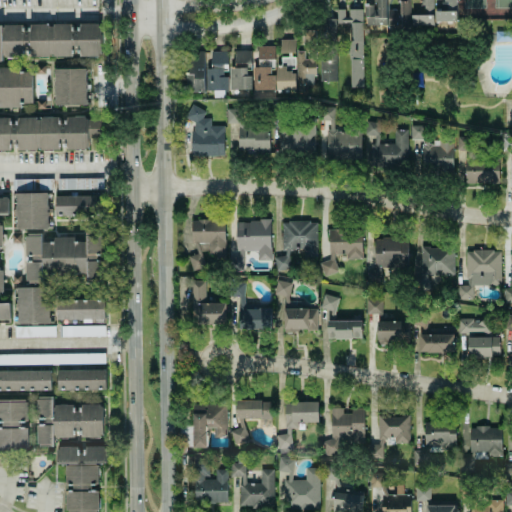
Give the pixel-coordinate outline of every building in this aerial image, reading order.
[(386,28),(385,0),(375,0),(375,4),(364,5),(365,28),(386,28)] [(411,12),(411,25),(433,25),(432,0),(419,0),(420,11),(411,12)] [(398,9),(388,9),(387,27),(408,27),(409,3),(398,2),(398,9)] [(362,9),(345,9),(336,9),(336,23),(349,23),(349,87),(362,87),(362,9)] [(456,10),(434,9),(434,21),(456,22),(456,10)] [(336,42),(334,18),(323,18),(324,43),(336,42)] [(0,23),(0,59),(23,59),(23,56),(75,56),(101,56),(101,24),(0,23)] [(277,89),(306,89),(306,85),(315,85),(315,59),(304,59),(304,51),(295,51),(295,39),(280,39),(280,53),(289,53),(289,57),(277,57),(277,89)] [(257,46),(257,54),(253,54),(252,89),(273,90),(274,46),(257,46)] [(320,82),(337,81),(336,47),(320,47),(320,82)] [(227,51),(210,51),(210,68),(205,68),(205,90),(228,90),(228,76),(226,76),(227,51)] [(230,89),(252,89),(252,76),(250,76),(249,51),(234,51),(234,68),(229,68),(230,89)] [(204,52),(187,52),(186,91),(204,91),(204,52)] [(54,105),(88,105),(87,68),(53,68),(54,105)] [(0,107),(21,108),(21,103),(33,103),(34,70),(0,69),(0,107)] [(361,160),(361,123),(348,123),(348,130),(333,130),(333,106),(319,106),(319,120),(327,120),(327,159),(361,160)] [(223,125),(210,126),(210,118),(204,118),(204,107),(188,107),(189,120),(191,120),(192,156),(224,155),(223,125)] [(315,154),(314,119),(304,120),(304,125),(278,126),(279,155),(315,154)] [(370,166),(407,166),(407,130),(393,129),(393,144),(380,144),(380,122),(366,122),(366,135),(370,135),(370,166)] [(511,186),(511,133),(502,134),(502,151),(510,150),(510,186),(511,186)] [(423,171),(453,172),(453,141),(423,141),(423,171)] [(465,183),(498,184),(499,161),(465,160),(465,183)] [(14,190),(34,189),(33,179),(13,180),(14,190)] [(16,229),(49,229),(48,192),(16,193),(16,229)] [(102,196),(55,195),(55,215),(102,215),(102,196)] [(0,322),(10,322),(10,303),(2,303),(1,270),(0,269),(0,246),(2,247),(2,226),(0,225),(0,214),(9,214),(9,197),(0,197),(0,322)] [(224,219),(192,219),(192,254),(190,254),(190,269),(203,269),(203,252),(215,252),(215,258),(225,258),(224,219)] [(243,270),(243,251),(256,250),(257,260),(271,260),(270,220),(235,221),(236,257),(228,257),(229,270),(243,270)] [(281,222),(282,260),(275,260),(276,270),(289,269),(289,250),(303,249),(303,256),(317,256),(316,221),(281,222)] [(362,258),(361,228),(328,229),(328,261),(321,261),(321,274),(335,274),(335,255),(345,255),(345,259),(362,258)] [(107,282),(105,233),(86,234),(86,241),(74,242),(74,236),(53,237),(54,242),(43,242),(42,235),(24,236),(26,283),(42,282),(42,276),(67,275),(86,274),(86,283),(107,282)] [(407,237),(373,238),(374,267),(408,266),(407,237)] [(454,247),(421,247),(420,274),(416,274),(416,290),(428,290),(428,275),(453,275),(454,247)] [(465,285),(457,285),(457,299),(472,299),(472,285),(500,285),(500,250),(465,250),(465,285)] [(225,302),(206,303),(205,280),(191,280),(191,324),(226,324),(225,302)] [(49,287),(16,287),(17,323),(49,323),(49,287)] [(320,308),(335,311),(338,297),(324,293),(320,308)] [(104,298),(56,299),(56,320),(104,319),(104,298)] [(382,314),(382,300),(366,299),(366,313),(382,314)] [(316,331),(317,308),(283,307),(282,330),(316,331)] [(238,329),(271,330),(272,309),(239,308),(238,329)] [(467,334),(467,357),(499,357),(499,320),(457,319),(457,334),(467,334)] [(326,321),(327,339),(362,338),(361,320),(326,321)] [(408,321),(376,322),(377,344),(409,343),(408,321)] [(105,325),(59,326),(59,337),(105,336),(105,325)] [(15,337),(54,337),(54,326),(15,326),(15,337)] [(418,335),(419,353),(454,352),(453,334),(418,335)] [(105,353),(0,354),(0,364),(105,363),(105,353)] [(105,369),(57,370),(57,390),(106,390),(105,369)] [(51,370),(0,370),(0,390),(51,391),(51,370)] [(103,405),(53,404),(53,396),(37,396),(37,447),(54,447),(54,437),(77,437),(103,437),(103,405)] [(27,401),(0,400),(0,421),(5,421),(5,429),(0,428),(0,448),(27,449),(27,401)] [(259,418),(259,428),(271,427),(270,400),(235,400),(235,419),(259,418)] [(317,402),(284,403),(284,434),(276,434),(277,448),(291,448),(290,429),(297,428),(297,422),(318,422),(317,402)] [(193,448),(207,448),(207,428),(213,427),(213,437),(226,437),(226,404),(192,404),(193,448)] [(351,408),(351,413),(342,413),(342,408),(330,408),(331,438),(347,437),(347,443),(364,443),(363,408),(351,408)] [(377,416),(377,438),(393,437),(393,443),(409,442),(409,415),(377,416)] [(456,451),(455,421),(423,421),(424,452),(456,451)] [(191,425),(179,426),(180,447),(192,446),(191,425)] [(469,427),(470,458),(501,457),(501,426),(469,427)] [(234,443),(248,440),(244,427),(231,431),(234,443)] [(382,445),(368,444),(367,458),(382,458),(382,445)] [(104,463),(104,446),(84,447),(85,463),(104,463)] [(98,511),(99,488),(99,465),(77,465),(77,448),(57,448),(57,463),(65,463),(65,511),(98,511)] [(278,472),(292,472),(293,458),(278,458),(278,472)] [(226,503),(227,469),(215,469),(215,478),(208,478),(209,459),(193,459),(192,503),(226,503)] [(273,506),(273,469),(259,469),(259,483),(245,483),(245,463),(230,463),(230,479),(238,479),(238,506),(273,506)] [(360,511),(363,491),(339,489),(342,467),(325,465),(323,479),(335,480),(332,511),(331,511),(360,511)] [(320,509),(319,467),(304,468),(305,479),(282,480),(283,509),(320,509)] [(415,500),(430,500),(429,486),(415,487),(415,500)] [(409,511),(410,495),(381,494),(380,511),(409,511)] [(501,511),(502,500),(483,500),(483,504),(470,504),(469,511),(501,511)]
